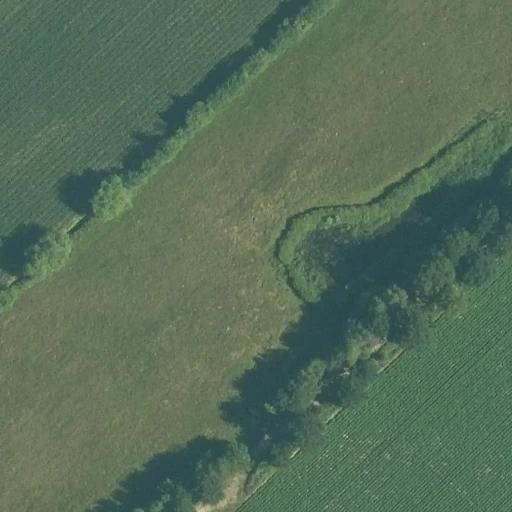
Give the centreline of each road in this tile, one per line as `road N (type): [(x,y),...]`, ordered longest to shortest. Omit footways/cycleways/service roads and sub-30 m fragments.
road 1 (track): [(310,412),(511,215)]
road 2 (unclassified): [(207,511),(310,412)]
